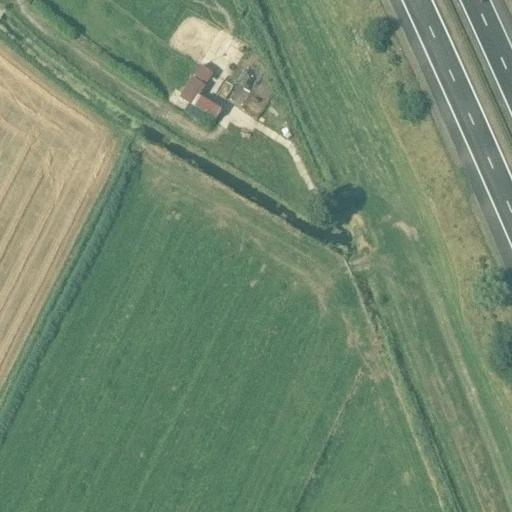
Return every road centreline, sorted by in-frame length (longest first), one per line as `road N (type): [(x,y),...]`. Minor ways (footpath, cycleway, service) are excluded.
road 1 (track): [(486,511),(412,313),(397,230),(377,201),(351,193),(302,202),(92,67),(14,0)]
road 2 (trunk): [(416,0),(511,216)]
